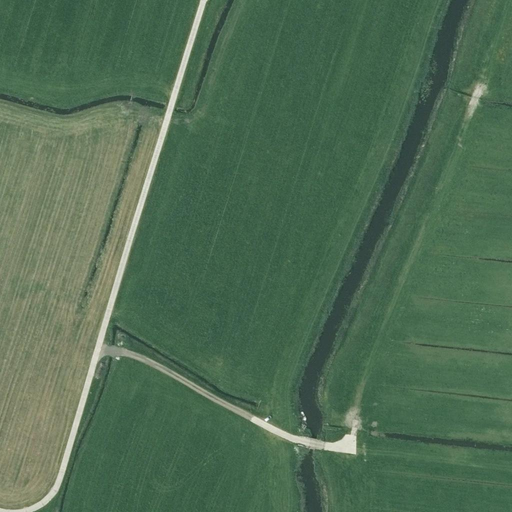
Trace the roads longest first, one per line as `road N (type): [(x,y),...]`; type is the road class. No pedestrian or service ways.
road 1 (track): [(24,511),(52,493),(96,353),(109,350),(158,366),(288,436),(350,447),(361,386),(478,92),(506,0)]
road 2 (track): [(96,353),(202,0)]
